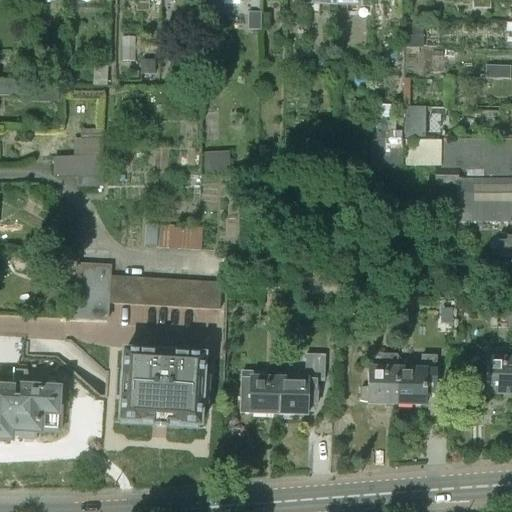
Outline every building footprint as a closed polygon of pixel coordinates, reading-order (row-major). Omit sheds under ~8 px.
[(136,0),(137,12),(148,12),(148,0),(136,0)] [(173,0),(173,13),(184,13),(184,0),(173,0)] [(471,0),(472,13),(489,13),(489,0),(471,0)] [(299,25),(307,26),(307,12),(299,12),(299,25)] [(260,32),(260,31),(261,14),(248,14),(248,32),(260,32)] [(261,14),(260,31),(269,32),(270,15),(261,14)] [(206,32),(217,32),(218,16),(206,16),(206,32)] [(405,32),(405,49),(421,49),(421,32),(405,32)] [(122,38),(121,63),(134,63),(135,38),(122,38)] [(153,75),(153,63),(141,63),(141,75),(153,75)] [(106,88),(108,67),(93,66),(91,87),(106,88)] [(486,67),(485,79),(510,80),(511,67),(486,67)] [(0,97),(28,99),(28,82),(0,81),(0,97)] [(404,108),(404,137),(418,138),(419,108),(404,108)] [(372,123),(372,129),(375,133),(381,133),(385,129),(385,123),(381,120),(375,119),(372,123)] [(80,140),(101,140),(101,130),(80,131),(80,140)] [(469,222),(469,223),(508,223),(511,223),(511,140),(441,140),(441,141),(403,141),(404,168),(435,168),(434,188),(457,188),(456,222),(469,222)] [(370,171),(401,171),(402,142),(370,142),(370,171)] [(366,145),(341,145),(341,170),(366,170),(366,145)] [(278,170),(278,154),(265,154),(265,150),(258,151),(259,162),(264,162),(264,170),(278,170)] [(229,152),(204,151),(203,172),(228,173),(229,152)] [(305,156),(294,156),(295,174),(306,173),(305,156)] [(332,157),(310,158),(311,173),(333,173),(332,157)] [(103,159),(102,159),(74,160),(54,161),(54,162),(55,176),(77,176),(102,174),(104,174),(103,159)] [(102,187),(102,174),(77,176),(77,188),(102,187)] [(144,248),(157,249),(158,228),(145,227),(144,248)] [(157,249),(167,250),(169,227),(158,227),(158,228),(157,249)] [(180,228),(169,227),(167,250),(179,250),(180,228)] [(179,250),(190,251),(191,229),(180,228),(179,250)] [(203,229),(191,229),(190,251),(201,252),(203,229)] [(511,234),(502,235),(502,243),(498,243),(498,258),(511,257),(511,234)] [(76,293),(92,294),(94,267),(77,266),(76,293)] [(108,295),(109,277),(110,268),(94,267),(92,294),(108,295)] [(507,288),(508,276),(490,276),(490,288),(507,288)] [(109,277),(108,295),(107,305),(122,306),(124,278),(109,277)] [(140,279),(124,278),(122,306),(138,306),(140,279)] [(140,279),(138,306),(154,307),(156,280),(140,279)] [(171,281),(156,280),(154,307),(170,308),(171,281)] [(170,308),(186,309),(188,282),(171,281),(170,308)] [(204,283),(188,282),(186,309),(202,311),(204,283)] [(219,312),(220,296),(221,284),(204,283),(202,311),(219,312)] [(76,293),(74,320),(90,321),(92,294),(76,293)] [(106,322),(107,305),(108,295),(92,294),(90,321),(106,322)] [(281,313),(282,297),(272,296),(272,312),(281,313)] [(292,297),(282,297),(281,313),(291,313),(292,297)] [(400,298),(390,298),(390,315),(400,315),(400,298)] [(410,299),(400,298),(400,315),(409,316),(410,299)] [(202,379),(203,357),(205,332),(125,327),(123,352),(122,374),(116,373),(114,401),(120,401),(119,422),(138,423),(138,422),(152,423),(151,428),(166,429),(167,424),(180,425),(180,426),(199,427),(200,406),(206,407),(208,379),(202,379)] [(486,395),(511,396),(511,349),(494,349),(493,359),(487,359),(487,378),(478,379),(477,393),(486,395)] [(368,405),(397,406),(398,370),(399,359),(397,359),(397,355),(383,355),(370,352),(367,355),(369,365),(368,388),(360,389),(359,402),(368,404),(368,405)] [(296,380),(279,380),(278,416),(307,417),(307,405),(317,405),(318,383),(324,383),(324,356),(304,356),(304,371),(302,371),(296,377),(296,380)] [(399,359),(398,370),(397,406),(425,407),(425,394),(435,395),(436,356),(413,356),(413,360),(399,359)] [(11,387),(0,386),(0,440),(10,441),(10,432),(19,432),(19,433),(22,433),(22,440),(35,441),(35,434),(39,434),(60,435),(62,388),(47,387),(48,374),(12,372),(11,387)] [(250,415),(278,416),(279,380),(251,379),(250,398),(242,399),(241,412),(250,414),(250,415)]
